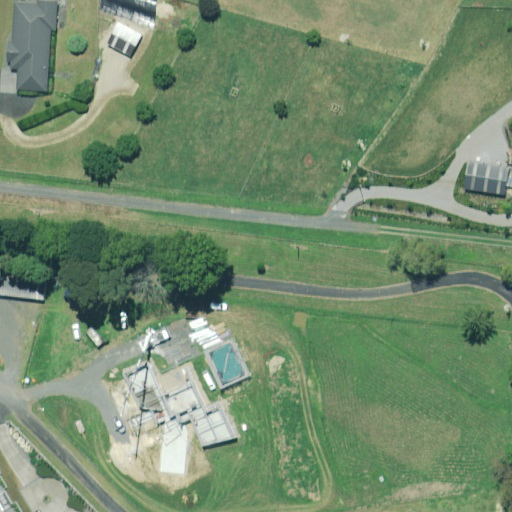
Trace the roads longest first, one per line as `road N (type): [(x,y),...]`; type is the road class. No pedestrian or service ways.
road 1 (unknown): [(0,406),(38,430),(116,511)]
road 2 (unknown): [(0,424),(7,458),(57,485),(73,511)]
